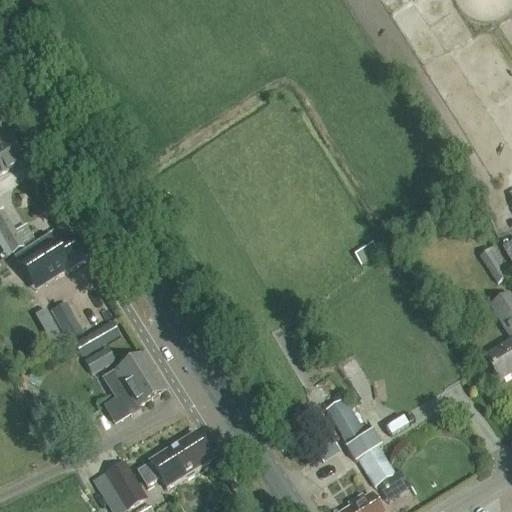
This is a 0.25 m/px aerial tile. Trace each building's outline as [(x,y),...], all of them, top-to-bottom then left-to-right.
[(0,178),(22,164),(5,137),(0,140),(0,178)] [(16,233),(3,213),(0,215),(0,250),(6,260),(25,248),(16,233)] [(70,239),(55,248),(50,239),(22,256),(40,286),(56,276),(57,278),(84,261),(70,239)] [(380,245),(362,252),(366,264),(385,257),(380,245)] [(511,247),(501,254),(511,272),(511,247)] [(511,277),(494,249),(479,258),(496,286),(511,277)] [(511,305),(507,297),(488,310),(511,344),(483,362),(497,385),(511,375),(511,305)] [(83,334),(67,307),(51,316),(67,343),(83,334)] [(115,365),(107,350),(97,356),(105,371),(115,365)] [(123,370),(114,375),(126,394),(105,407),(117,427),(140,413),(139,410),(166,393),(144,357),(130,365),(128,364),(123,367),(123,370)] [(345,399),(325,412),(373,491),(379,488),(387,501),(400,493),(392,479),(395,478),(345,399)] [(340,454),(318,419),(301,430),(323,465),(340,454)] [(415,419),(397,428),(401,438),(420,429),(415,419)] [(167,492),(212,464),(195,437),(150,465),(151,466),(137,475),(146,490),(161,481),(167,492)] [(128,511),(147,501),(124,464),(92,484),(109,511),(128,511)] [(349,505),(351,508),(343,511),(379,511),(370,496),(364,500),(362,497),(349,505)]
